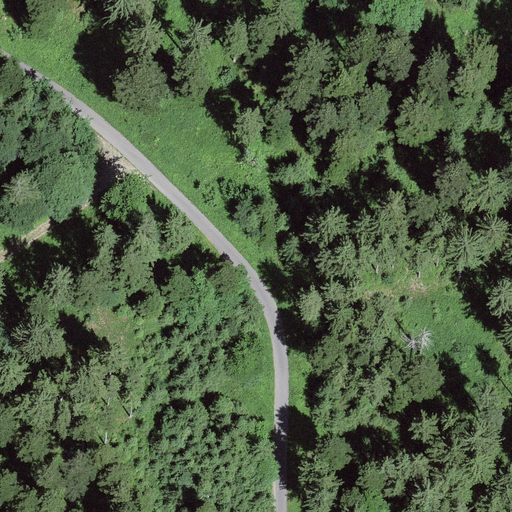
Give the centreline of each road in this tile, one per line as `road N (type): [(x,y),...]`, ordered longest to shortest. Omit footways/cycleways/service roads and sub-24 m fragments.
road 1 (track): [(282,511),(280,348),(265,294),(128,153),(0,57)]
road 2 (track): [(128,153),(62,221),(0,263)]
